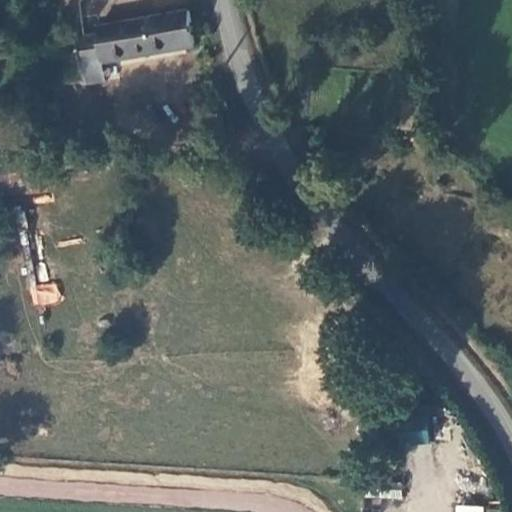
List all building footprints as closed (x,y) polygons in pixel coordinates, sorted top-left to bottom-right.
[(198,46),(192,8),(99,25),(101,30),(84,33),(88,63),(198,46)] [(149,100),(147,129),(209,131),(210,116),(202,114),(203,103),(149,100)] [(60,117),(61,105),(45,105),(45,118),(60,117)] [(209,131),(223,132),(223,116),(210,116),(209,131)] [(435,119),(425,120),(426,134),(438,133),(435,119)] [(0,173),(45,170),(43,155),(0,158),(0,173)] [(33,306),(61,303),(59,283),(31,286),(33,306)] [(426,429),(400,433),(402,446),(428,442),(426,429)]
